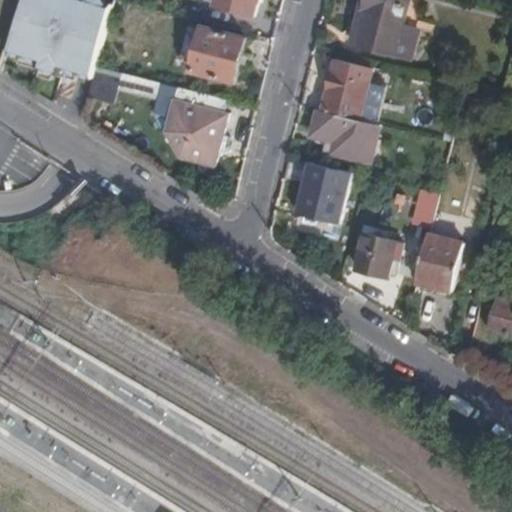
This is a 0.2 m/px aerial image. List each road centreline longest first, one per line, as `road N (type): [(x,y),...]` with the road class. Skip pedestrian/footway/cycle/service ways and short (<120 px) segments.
road 1 (track): [(0,270),(34,291),(169,318),(216,337),(466,511)]
road 2 (residential): [(242,248),(511,419)]
road 3 (residential): [(0,102),(242,248)]
road 4 (residential): [(303,0),(242,248)]
